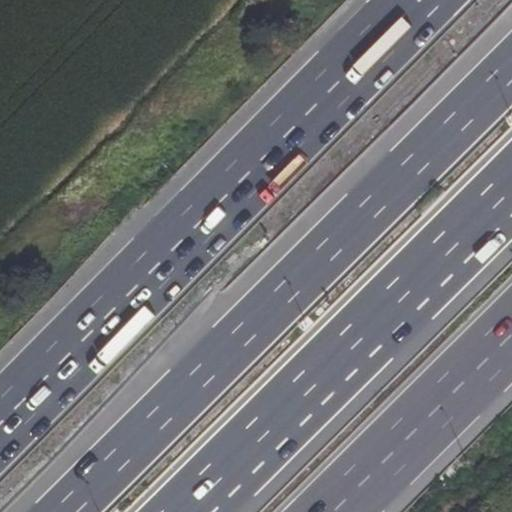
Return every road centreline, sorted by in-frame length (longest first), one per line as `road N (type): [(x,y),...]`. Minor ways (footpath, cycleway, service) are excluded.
road 1 (motorway): [(511,64),(63,511)]
road 2 (motorway): [(421,0),(0,425)]
road 3 (motorway): [(187,511),(511,189)]
road 4 (motorway): [(334,511),(511,336)]
